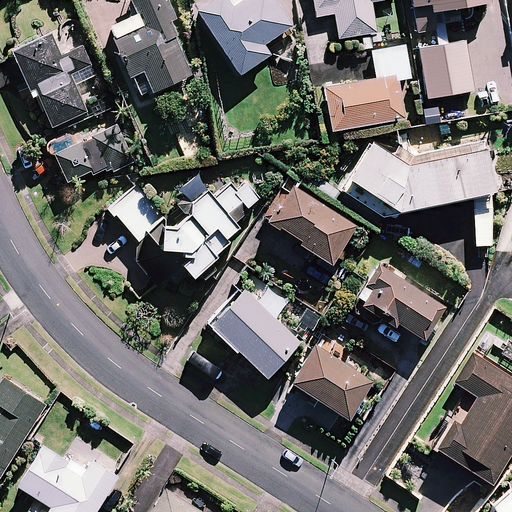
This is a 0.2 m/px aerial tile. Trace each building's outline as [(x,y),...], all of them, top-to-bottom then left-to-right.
[(132,77),(139,93),(145,91),(148,98),(192,80),(168,20),(171,19),(163,0),(129,0),(140,27),(113,37),(129,78),(132,77)] [(289,25),(272,0),(235,0),(230,3),(227,0),(205,0),(193,8),(237,74),(268,54),(261,43),(289,25)] [(377,0),(312,0),(315,16),(333,13),(337,37),(374,31),(370,1),(377,0)] [(487,1),(486,0),(409,0),(411,8),(408,29),(433,32),(429,11),(487,1)] [(59,56),(50,34),(12,51),(31,96),(36,94),(53,133),(114,106),(87,44),(59,56)] [(473,90),(465,41),(418,49),(426,98),(473,90)] [(409,78),(404,45),(370,50),(374,79),(324,87),(331,129),(402,118),(396,80),(409,78)] [(204,124),(196,103),(167,116),(185,158),(206,149),(197,127),(204,124)] [(53,154),(67,184),(79,179),(78,176),(89,171),(91,173),(108,166),(110,172),(132,162),(116,126),(53,154)] [(493,190),(481,138),(428,150),(430,160),(406,165),(369,140),(338,189),(380,215),(493,190)] [(181,264),(190,275),(196,271),(203,279),(216,269),(209,260),(229,244),(224,238),(237,227),(233,222),(260,200),(246,181),(235,190),(230,185),(213,198),(195,176),(179,188),(186,196),(177,204),(187,217),(168,232),(134,189),(111,208),(137,240),(136,263),(155,285),(181,264)] [(353,225),(288,184),(266,219),(299,241),(298,243),(329,263),(353,225)] [(490,245),(490,208),(473,208),(473,245),(490,245)] [(373,323),(377,316),(392,326),(395,321),(421,338),(443,305),(378,262),(354,297),(359,300),(352,310),(373,323)] [(298,341),(241,289),(208,324),(265,377),(298,341)] [(511,340),(508,339),(499,355),(511,362),(511,340)] [(294,384),(290,392),(313,407),(318,399),(346,416),(370,378),(314,344),(291,382),(294,384)] [(511,447),(511,377),(470,350),(451,380),(475,396),(457,422),(450,417),(432,445),(489,483),(511,447)] [(0,472),(45,404),(2,376),(0,378),(0,406),(2,407),(0,409),(0,472)] [(41,511),(36,509),(34,511),(95,511),(118,476),(91,459),(96,452),(77,440),(65,458),(43,444),(18,485),(51,506),(47,511),(41,511)] [(203,511),(164,487),(148,511),(203,511)] [(467,511),(479,498),(469,490),(452,511),(467,511)] [(511,511),(511,493),(510,495),(492,504),(495,511),(511,511)]
